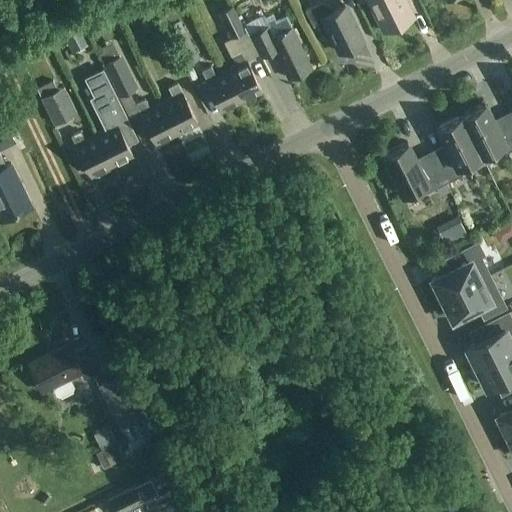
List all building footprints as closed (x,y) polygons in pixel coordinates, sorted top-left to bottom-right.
[(367,0),(382,30),(413,15),(404,0),(367,0)] [(362,41),(344,4),(332,10),(330,6),(321,2),(305,10),(312,24),(323,19),(339,52),(362,41)] [(166,30),(183,66),(199,58),(179,19),(172,4),(158,11),(166,25),(164,26),(166,30)] [(261,91),(245,59),(257,53),(244,26),(242,26),(231,5),(217,12),(229,38),(223,41),(235,64),(225,69),(240,101),(261,91)] [(87,44),(76,23),(61,31),(71,52),(87,44)] [(287,78),(311,66),(291,26),(273,35),(267,24),(249,34),(260,56),(273,49),(287,78)] [(183,66),(172,44),(159,50),(170,72),(183,66)] [(138,87),(121,53),(118,55),(114,46),(98,55),(129,119),(140,114),(128,91),(138,87)] [(240,101),(225,69),(214,74),(210,65),(201,70),(205,79),(204,79),(220,111),(240,101)] [(95,134),(111,165),(132,155),(119,129),(130,123),(102,68),(83,77),(92,95),(88,97),(104,130),(95,134)] [(172,96),(160,102),(176,133),(197,123),(177,82),(167,87),(172,96)] [(76,112),(63,85),(40,96),(53,124),(76,112)] [(176,133),(160,102),(149,107),(144,98),(135,103),(155,143),(176,133)] [(511,121),(510,116),(495,124),(484,102),(460,114),(480,154),(504,143),(507,149),(511,146),(511,121)] [(432,155),(445,180),(460,172),(457,166),(480,154),(460,114),(436,126),(447,148),(432,155)] [(0,167),(4,165),(0,157),(0,147),(13,141),(2,119),(0,120),(0,167)] [(111,165),(95,134),(84,139),(79,130),(70,135),(90,175),(111,165)] [(445,180),(432,155),(417,163),(406,141),(382,153),(402,194),(418,185),(422,193),(445,181),(445,180)] [(10,162),(4,165),(0,167),(0,219),(31,205),(10,162)] [(412,215),(401,193),(388,200),(398,221),(412,215)] [(450,269),(432,278),(442,298),(489,274),(480,255),(484,254),(477,241),(451,254),(454,260),(457,265),(450,269)] [(489,274),(442,298),(452,318),(477,306),(483,317),(505,306),(489,274)] [(475,342),(466,346),(476,366),(511,348),(511,319),(508,311),(485,322),(488,329),(491,334),(475,342)] [(74,386),(69,376),(79,371),(82,377),(99,369),(86,344),(73,351),(68,343),(28,363),(41,390),(51,385),(55,395),(59,396),(72,390),(74,386)] [(511,348),(476,366),(486,386),(511,374),(511,375),(511,348)] [(119,428),(144,415),(122,372),(97,385),(119,428)] [(511,408),(500,414),(510,435),(511,434),(511,408)] [(103,499),(109,511),(118,511),(141,500),(133,484),(103,499)]
